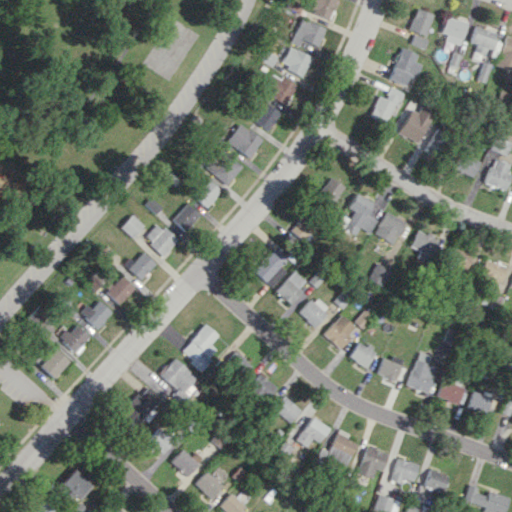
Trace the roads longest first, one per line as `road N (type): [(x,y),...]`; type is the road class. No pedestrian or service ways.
road 1 (residential): [(0,483),(201,272),(316,125),(378,0)]
road 2 (residential): [(511,460),(331,386),(201,272)]
road 3 (residential): [(511,229),(441,201),(316,125)]
road 4 (residential): [(169,511),(63,412)]
